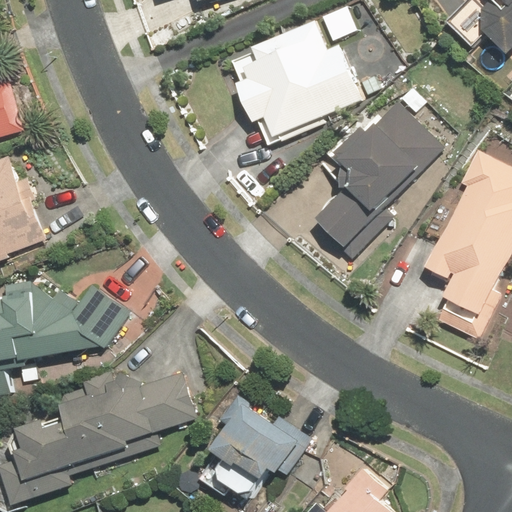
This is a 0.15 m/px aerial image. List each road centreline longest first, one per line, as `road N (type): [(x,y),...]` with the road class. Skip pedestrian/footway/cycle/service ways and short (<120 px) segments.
road 1 (residential): [(511,447),(332,357),(248,290),(149,168),(89,48),(75,0)]
road 2 (unknown): [(107,84),(296,0)]
